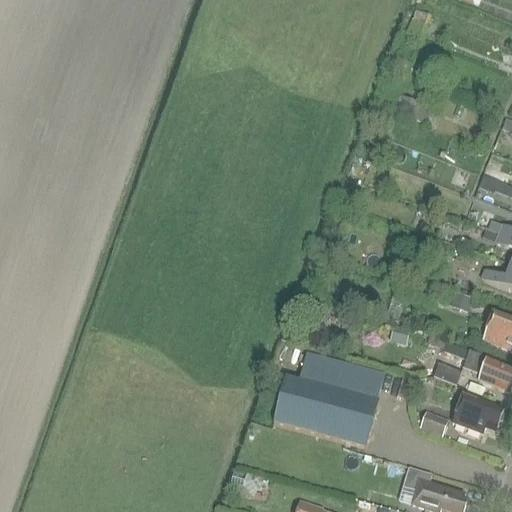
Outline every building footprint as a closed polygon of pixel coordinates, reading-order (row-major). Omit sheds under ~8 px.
[(415,14),(406,38),(422,45),(431,21),(415,14)] [(432,112),(399,100),(394,113),(427,125),(432,112)] [(511,130),(511,125),(506,123),(502,134),(510,137),(511,130)] [(484,179),(479,190),(494,196),(495,194),(511,201),(511,190),(498,185),(499,185),(484,179)] [(511,232),(503,229),(499,238),(511,242),(511,232)] [(486,233),(482,242),(496,247),(499,238),(488,233),(486,233)] [(511,253),(511,266),(511,269),(511,268),(511,242),(499,238),(496,247),(511,253)] [(462,241),(459,250),(466,253),(469,244),(462,241)] [(511,295),(511,268),(511,269),(506,282),(485,274),(481,283),(511,295)] [(457,297),(452,311),(468,317),(473,302),(457,297)] [(511,322),(494,315),(483,344),(511,355),(511,322)] [(394,329),(390,346),(406,350),(410,334),(394,329)] [(511,393),(511,371),(447,345),(444,354),(466,363),(462,371),(481,379),(479,385),(510,398),(511,393)] [(287,381),(272,432),(364,456),(383,380),(307,360),(299,385),(287,381)] [(461,377),(461,375),(439,366),(434,379),(456,388),(461,377)] [(461,377),(456,388),(474,395),(478,384),(461,377)] [(403,380),(397,401),(407,404),(412,383),(403,380)] [(485,433),(495,437),(503,414),(463,399),(453,428),(483,439),(485,433)] [(420,431),(443,440),(449,423),(426,415),(420,431)] [(403,490),(416,494),(412,508),(423,511),(464,511),(467,504),(463,503),(464,498),(430,488),(433,478),(409,471),(403,490)]
